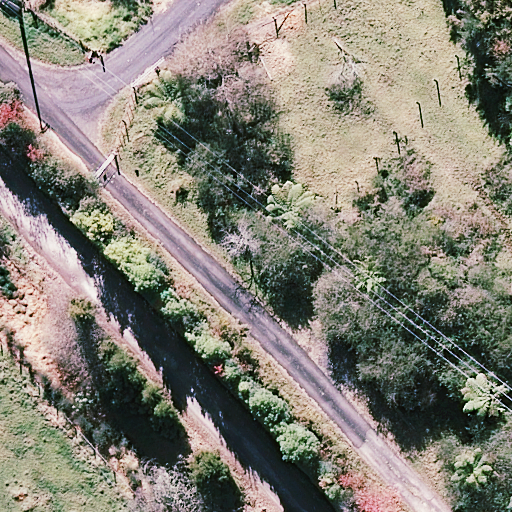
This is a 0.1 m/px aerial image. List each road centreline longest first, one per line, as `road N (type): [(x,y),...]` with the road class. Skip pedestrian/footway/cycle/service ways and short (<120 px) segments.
road 1 (track): [(304,511),(0,180)]
road 2 (unknown): [(17,199),(131,102),(198,14)]
